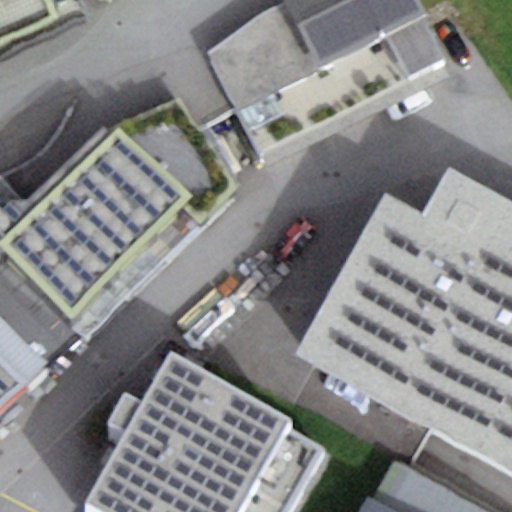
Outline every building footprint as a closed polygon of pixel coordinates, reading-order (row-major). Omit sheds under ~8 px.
[(0,0),(0,55),(64,28),(52,0),(0,0)] [(262,175),(444,88),(405,0),(302,0),(282,9),(207,63),(262,175)] [(240,213),(181,114),(106,147),(117,156),(40,233),(0,272),(0,278),(83,362),(240,213)] [(117,156),(106,147),(30,223),(40,233),(117,156)] [(0,272),(40,233),(30,223),(0,193),(0,272)] [(388,233),(296,395),(504,511),(511,511),(511,238),(451,204),(424,253),(388,233)] [(0,445),(51,398),(0,343),(0,445)] [(126,469),(101,511),(291,511),(321,460),(176,380),(146,434),(126,424),(107,458),(126,469)] [(459,511),(393,475),(372,511),(459,511)]
